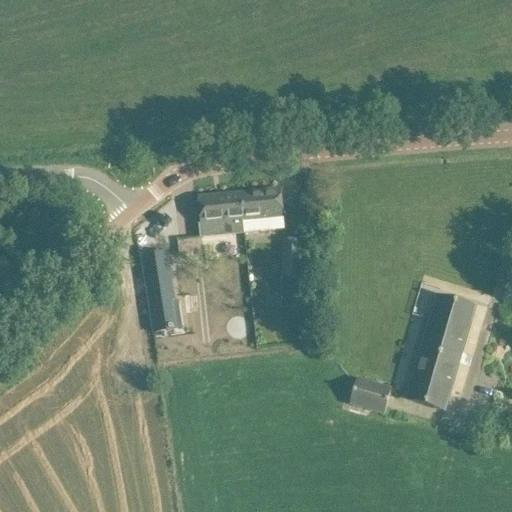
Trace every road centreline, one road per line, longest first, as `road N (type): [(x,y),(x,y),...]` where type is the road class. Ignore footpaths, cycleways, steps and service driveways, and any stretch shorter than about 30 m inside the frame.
road 1 (unclassified): [(131,212),(179,174),(212,164),(511,136)]
road 2 (unclassified): [(0,327),(131,212)]
road 3 (unclassified): [(131,212),(86,178),(0,178)]
